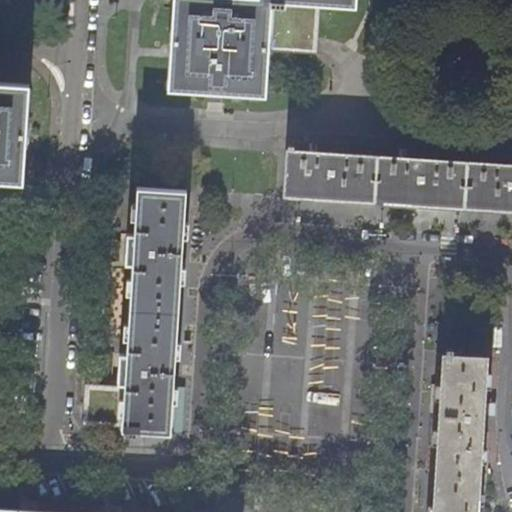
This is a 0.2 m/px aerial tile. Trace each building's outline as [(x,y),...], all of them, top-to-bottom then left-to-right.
[(173,0),(167,85),(188,86),(207,87),(206,99),(222,100),(223,88),(264,90),(267,50),(317,53),(320,0),(344,0),(353,0),(173,0)] [(21,171),(26,83),(0,81),(0,179),(20,181),(21,171)] [(511,156),(507,156),(506,164),(429,159),(429,151),(408,149),(408,157),(338,153),(338,145),(317,143),(317,151),(288,149),(284,195),(511,211),(511,156)] [(123,429),(123,434),(123,435),(138,436),(139,430),(169,432),(184,190),(136,188),(133,234),(126,233),(124,263),(131,263),(126,353),(119,353),(116,381),(111,381),(110,385),(83,383),(80,426),(123,429)] [(452,353),(452,349),(446,349),(445,352),(443,352),(432,511),(477,511),(482,432),(487,355),(452,353)]
